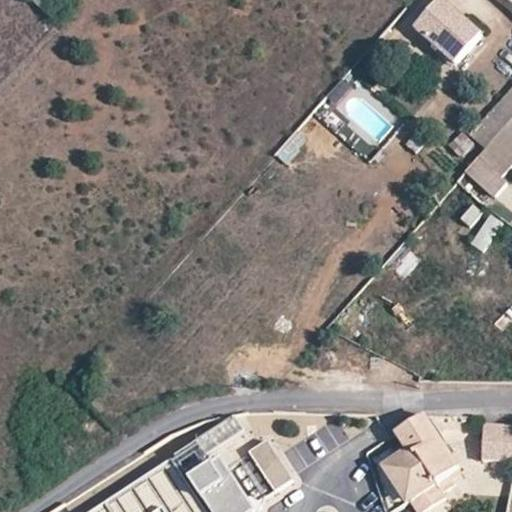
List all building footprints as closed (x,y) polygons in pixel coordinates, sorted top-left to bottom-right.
[(33,0),(49,13),(60,0),(33,0)] [(441,0),(418,27),(455,60),(482,30),(447,0),(441,0)] [(472,134),(487,149),(488,148),(511,121),(511,101),(501,112),(496,107),(487,117),(493,122),(487,129),(482,125),(472,134)] [(511,121),(488,148),(510,165),(511,163),(511,121)] [(292,129),(277,155),(291,163),(306,137),(292,129)] [(409,148),(418,156),(430,143),(421,135),(409,148)] [(461,215),(471,227),(485,215),(476,203),(461,215)] [(490,212),(471,244),(486,252),(504,221),(490,212)] [(240,415),(196,436),(203,451),(247,429),(240,415)] [(384,470),(412,511),(424,511),(442,500),(439,494),(455,483),(449,475),(457,470),(423,419),(395,438),(406,455),(384,470)] [(511,460),(511,422),(484,422),(483,459),(511,460)] [(248,455),(274,492),(290,480),(264,443),(248,455)] [(175,459),(208,511),(249,511),(219,464),(210,471),(194,446),(175,459)] [(200,511),(171,466),(99,511),(200,511)]
